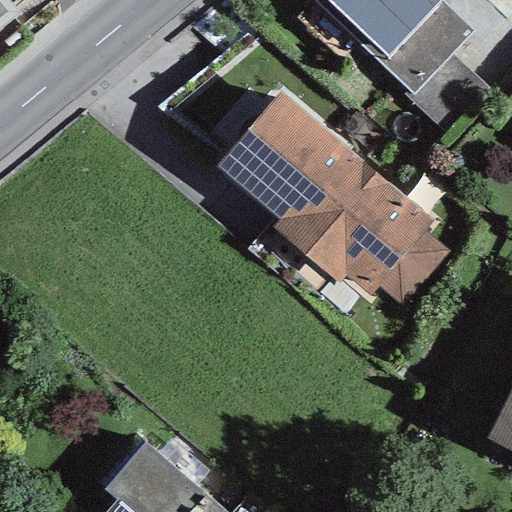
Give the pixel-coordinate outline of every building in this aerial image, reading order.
[(0,0),(0,28),(16,17),(3,0),(0,0)] [(312,0),(406,91),(412,97),(451,54),(471,31),(439,0),(312,0)] [(446,137),(489,89),(451,54),(412,97),(406,91),(403,96),(446,137)] [(404,308),(450,253),(424,231),(432,221),(279,93),(214,169),(278,222),(273,228),(339,284),(345,276),(370,297),(378,288),(404,308)] [(511,389),(487,439),(511,451),(511,389)] [(223,511),(143,443),(103,489),(115,501),(105,511),(223,511)]
